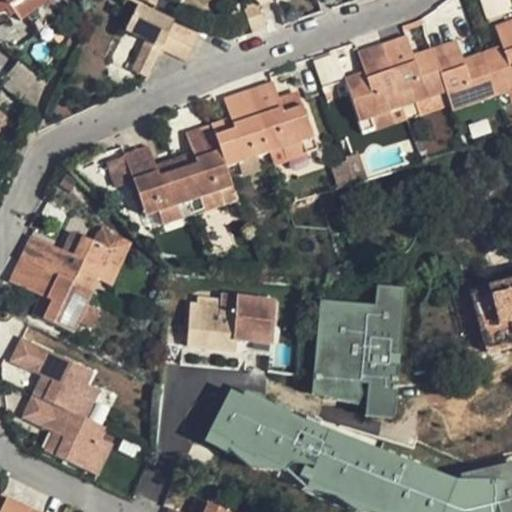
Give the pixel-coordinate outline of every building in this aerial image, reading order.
[(0,0),(0,11),(8,5),(4,0),(0,0)] [(25,13),(42,0),(14,0),(8,5),(19,17),(25,13)] [(66,13),(56,0),(42,0),(25,13),(40,33),(66,13)] [(252,33),(266,28),(258,5),(256,0),(254,0),(242,4),(252,33)] [(146,78),(173,22),(137,5),(124,32),(146,42),(132,72),(146,78)] [(501,48),(482,54),(496,96),(511,90),(511,21),(494,28),(501,48)] [(199,35),(173,22),(167,36),(193,48),(199,35)] [(193,48),(167,36),(160,49),(187,62),(193,48)] [(414,103),(445,93),(431,49),(412,56),(406,37),(382,46),(402,108),(414,103)] [(449,105),(451,111),(455,110),(496,96),(482,54),(462,61),(455,41),(431,49),(445,93),(449,105)] [(370,118),(402,108),(382,46),(357,54),(364,73),(345,80),(358,122),(370,118)] [(18,84),(36,98),(42,84),(28,72),(18,84)] [(272,82),(248,91),(269,153),(301,142),(313,138),(297,93),(278,100),(272,82)] [(511,90),(496,96),(499,107),(511,102),(511,90)] [(225,120),(211,125),(225,168),(237,164),(256,157),(269,153),(248,91),(224,99),(230,118),(234,129),(228,131),(225,120)] [(414,103),(419,116),(449,105),(445,93),(414,103)] [(455,110),(458,121),(499,107),(496,96),(455,110)] [(406,120),(402,108),(370,118),(374,131),(406,120)] [(230,118),(225,120),(228,131),(234,129),(230,118)] [(187,155),(173,160),(188,202),(200,198),(232,187),(225,168),(211,125),(185,134),(192,153),(196,164),(191,166),(187,155)] [(301,142),(269,153),(273,166),(306,155),(301,142)] [(148,147),(123,155),(124,158),(132,181),(145,217),(158,213),(188,202),(173,160),(155,166),(148,147)] [(192,153),(187,155),(191,166),(196,164),(192,153)] [(237,164),(242,177),(261,170),(256,157),(237,164)] [(124,158),(107,164),(115,187),(132,181),(124,158)] [(200,198),(205,212),(236,200),(232,187),(200,198)] [(158,213),(162,226),(193,215),(188,202),(158,213)] [(98,280),(113,251),(71,231),(62,251),(30,236),(20,258),(92,292),(98,280)] [(98,280),(110,286),(124,256),(113,251),(98,280)] [(92,292),(20,258),(8,282),(40,297),(51,302),(48,307),(37,302),(30,316),(72,335),(78,323),(86,305),(92,292)] [(511,283),(453,298),(468,357),(511,346),(511,283)] [(400,287),(376,285),(373,306),(318,301),(310,395),(355,399),(357,382),(364,382),(362,413),(389,415),(400,287)] [(40,297),(37,302),(48,307),(51,302),(40,297)] [(235,341),(252,342),(253,337),(270,338),(273,301),(222,297),(221,301),(197,298),(197,305),(190,305),(187,347),(234,352),(235,341)] [(86,305),(78,323),(90,329),(98,310),(86,305)] [(161,345),(187,347),(188,327),(163,325),(161,345)] [(86,385),(92,372),(21,338),(9,362),(40,376),(51,381),(49,386),(38,381),(32,395),(85,420),(99,391),(86,385)] [(38,381),(49,386),(51,381),(40,376),(38,381)] [(511,511),(511,459),(456,472),(457,477),(227,388),(205,438),(230,449),(251,467),(284,468),(303,486),(330,493),(355,511),(361,511),(511,511)] [(32,395),(20,419),(52,433),(43,451),(85,471),(105,429),(85,420),(32,395)] [(99,441),(85,471),(96,477),(110,446),(99,441)] [(28,511),(30,509),(7,497),(0,511),(28,511)] [(224,511),(197,499),(190,511),(176,511),(169,508),(167,511),(224,511)]
